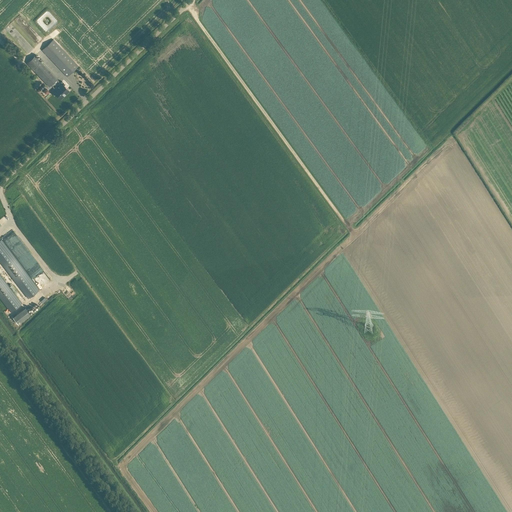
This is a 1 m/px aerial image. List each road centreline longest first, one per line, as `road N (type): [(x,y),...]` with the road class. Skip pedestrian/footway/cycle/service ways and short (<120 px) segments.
road 1 (track): [(351,234),(187,5)]
road 2 (unclassified): [(0,187),(194,0)]
road 3 (track): [(138,511),(0,323)]
